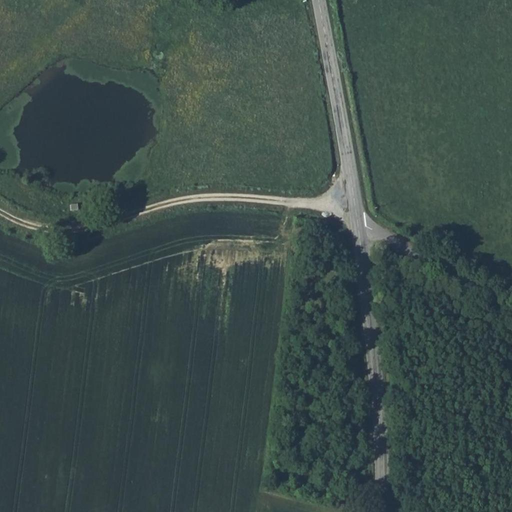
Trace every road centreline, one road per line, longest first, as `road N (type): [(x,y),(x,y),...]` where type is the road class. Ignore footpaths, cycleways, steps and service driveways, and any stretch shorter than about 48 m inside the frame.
road 1 (unclassified): [(358,220),(325,207),(210,198),(94,228),(24,226)]
road 2 (tertiary): [(358,220),(380,511)]
road 3 (tertiary): [(319,0),(358,220)]
road 4 (unclassified): [(511,318),(358,220)]
